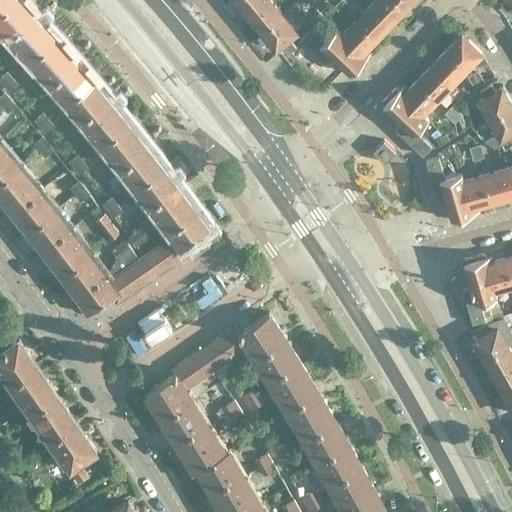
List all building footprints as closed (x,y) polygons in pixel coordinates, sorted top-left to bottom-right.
[(41,19),(38,15),(24,0),(14,0),(0,13),(0,27),(9,37),(22,25),(28,31),(41,19)] [(0,0),(0,13),(14,0),(0,0)] [(248,15),(266,0),(237,0),(245,10),(244,11),(248,15)] [(262,31),(283,14),(270,0),(266,0),(248,15),(252,19),(262,31)] [(340,11),(348,4),(344,0),(342,0),(336,7),(340,11)] [(405,8),(396,0),(374,0),(371,4),(390,23),(405,8)] [(511,0),(504,0),(500,5),(507,11),(511,5),(511,0)] [(352,8),(348,4),(340,11),(345,16),(352,8)] [(390,23),(371,4),(356,19),(375,38),(390,23)] [(288,37),(296,31),(283,14),(262,31),(272,43),(271,44),(275,48),(282,43),(289,52),(296,46),(288,37)] [(319,29),(329,21),(325,16),(315,24),(319,29)] [(30,61),(58,37),(41,19),(28,31),(22,25),(9,37),(30,61)] [(366,47),(375,38),(356,19),(342,34),(336,28),(324,41),(310,28),(301,37),(327,62),(333,56),(351,73),(354,74),(358,70),(357,66),(359,63),(363,65),(367,60),(366,58),(372,52),(366,47)] [(482,52),(463,33),(461,32),(457,36),(458,37),(447,48),(466,67),(482,52)] [(59,67),(73,54),(58,37),(30,61),(51,85),(65,73),(59,67)] [(466,67),(447,48),(433,63),(452,82),(466,67)] [(94,79),(77,58),(73,54),(59,67),(65,73),(51,85),(66,102),(94,79)] [(452,82),(433,63),(418,79),(437,97),(452,82)] [(472,81),(481,76),(478,71),(469,76),(472,81)] [(0,82),(2,85),(10,78),(5,73),(0,76),(0,82)] [(484,82),(481,76),(472,81),(475,87),(484,82)] [(7,91),(15,84),(10,78),(2,85),(7,91)] [(115,103),(94,79),(66,102),(81,120),(95,109),(101,115),(115,103)] [(429,117),(423,112),(437,97),(418,79),(409,88),(403,83),(398,88),(395,88),(391,92),(392,95),(390,98),(386,97),(382,101),(383,104),(401,122),(395,128),(423,155),(432,145),(417,130),(429,117)] [(511,104),(511,102),(509,98),(505,91),(506,90),(503,85),(495,90),(491,83),(480,90),(484,97),(480,100),(490,118),(511,104)] [(0,104),(1,105),(8,99),(3,93),(0,96),(0,104)] [(6,111),(14,105),(8,99),(1,105),(6,111)] [(102,145),(130,122),(115,103),(101,115),(95,109),(81,120),(102,145)] [(511,104),(490,118),(501,136),(506,133),(510,140),(511,139),(511,104)] [(450,117),(457,109),(453,105),(446,113),(450,117)] [(454,121),(462,114),(457,109),(450,117),(454,121)] [(38,126),(46,120),(41,114),(33,121),(38,126)] [(43,132),(51,126),(46,120),(38,126),(43,132)] [(131,152),(145,140),(130,122),(102,145),(122,169),(136,158),(131,152)] [(440,145),(449,140),(446,135),(438,140),(440,145)] [(38,149),(46,142),(41,137),(33,143),(38,149)] [(0,180),(21,163),(0,139),(0,180)] [(165,165),(148,144),(145,140),(131,152),(136,158),(122,169),(136,188),(165,165)] [(396,151),(384,140),(373,151),(385,162),(396,151)] [(43,155),(51,148),(46,142),(38,149),(43,155)] [(455,150),(455,149),(452,145),(444,150),(447,155),(455,150)] [(481,146),(476,148),(471,149),(473,155),(483,152),(481,146)] [(484,158),(483,152),(473,155),(474,161),(484,158)] [(73,168),(81,161),(76,155),(68,162),(73,168)] [(491,200),(483,174),(464,180),(462,173),(445,177),(439,156),(426,160),(437,197),(445,194),(452,218),(454,221),(460,219),(461,216),(464,215),(467,217),(472,216),(473,213),(480,211),(478,204),(491,200)] [(78,174),(86,167),(81,161),(73,168),(78,174)] [(41,189),(21,163),(0,180),(0,196),(8,206),(22,194),(27,200),(41,189)] [(184,191),(179,184),(165,165),(136,188),(150,206),(165,195),(170,202),(184,191)] [(511,194),(504,169),(483,174),(491,200),(511,194)] [(75,193),(83,186),(78,180),(70,187),(75,193)] [(80,199),(88,192),(83,186),(75,193),(80,199)] [(28,230),(57,207),(41,189),(27,200),(22,194),(8,206),(28,230)] [(169,232),(199,210),(184,191),(170,202),(165,195),(150,206),(169,232)] [(115,203),(110,197),(102,204),(107,209),(115,203)] [(120,210),(115,203),(107,209),(112,216),(120,210)] [(57,238),(72,227),(57,207),(28,230),(48,256),(62,244),(57,238)] [(187,243),(211,226),(210,225),(214,222),(207,212),(203,215),(199,210),(169,232),(172,236),(144,255),(157,273),(191,249),(187,243)] [(119,232),(105,214),(97,221),(111,238),(119,232)] [(85,244),(72,227),(57,238),(62,244),(48,256),(62,275),(91,252),(85,244)] [(145,236),(139,230),(134,234),(139,240),(145,236)] [(139,240),(134,234),(129,238),(134,244),(139,240)] [(130,247),(125,240),(119,245),(124,252),(130,247)] [(124,252),(119,245),(112,250),(117,257),(124,252)] [(77,294),(106,272),(91,252),(62,275),(77,294)] [(495,288),(488,263),(486,256),(483,254),(478,255),(477,259),(473,260),(471,257),(465,259),(464,262),(471,286),(463,288),(473,323),(485,319),(480,301),(497,296),(495,288)] [(157,273),(144,255),(140,258),(152,276),(157,273)] [(511,283),(511,272),(507,257),(488,263),(495,288),(511,283)] [(117,300),(147,280),(152,276),(140,258),(111,278),(106,272),(77,294),(81,299),(76,302),(84,313),(88,310),(89,311),(113,294),(117,300)] [(502,314),(500,307),(490,310),(492,317),(502,314)] [(286,338),(281,330),(269,312),(240,332),(239,333),(247,345),(255,357),(286,338)] [(507,344),(497,325),(492,328),(488,322),(477,328),(480,335),(473,339),(476,344),(477,343),(484,357),(507,344)] [(186,387),(247,345),(239,333),(240,332),(236,325),(173,369),(175,372),(176,372),(186,387)] [(39,367),(19,338),(2,350),(0,347),(0,365),(13,385),(39,367)] [(284,369),(300,360),(286,338),(255,357),(271,383),(287,374),(284,369)] [(511,365),(511,352),(507,344),(484,357),(492,371),(491,371),(494,376),(511,365)] [(318,390),(300,360),(284,369),(287,374),(271,383),(287,409),(318,390)] [(511,390),(511,365),(494,376),(496,381),(497,381),(505,394),(511,390)] [(58,394),(41,370),(39,367),(13,385),(32,412),(58,394)] [(193,398),(186,387),(176,372),(175,372),(146,393),(162,419),(193,398)] [(256,394),(251,387),(240,394),(245,401),(256,394)] [(336,420),(323,397),(318,390),(287,409),(302,434),(318,425),(320,429),(336,420)] [(78,423),(58,394),(32,412),(51,440),(78,423)] [(261,401),(256,394),(245,401),(250,409),(261,401)] [(210,425),(193,398),(162,419),(176,440),(191,431),(194,435),(210,425)] [(239,406),(234,398),(223,405),(228,413),(239,406)] [(244,413),(239,406),(228,413),(233,420),(244,413)] [(349,442),(345,435),(336,420),(320,429),(318,425),(302,434),(317,461),(349,442)] [(80,463),(97,451),(78,423),(51,440),(79,481),(88,475),(80,463)] [(226,450),(210,425),(194,435),(191,431),(176,440),(195,470),(198,468),(226,450)] [(10,438),(5,431),(0,434),(0,442),(1,444),(10,438)] [(362,465),(353,449),(349,442),(317,461),(332,488),(348,479),(346,474),(362,465)] [(291,451),(286,443),(275,449),(279,457),(291,451)] [(229,448),(226,450),(198,468),(211,490),(227,481),(229,485),(245,476),(229,448)] [(295,458),(291,451),(279,457),(284,465),(295,458)] [(271,460),(267,453),(256,459),(260,467),(271,460)] [(276,468),(271,460),(260,467),(265,475),(276,468)] [(349,511),(379,496),(374,487),(362,465),(346,474),(348,479),(332,488),(345,511),(349,511)] [(242,511),(260,502),(245,476),(229,485),(227,481),(211,490),(219,504),(223,511),(242,511)] [(317,496),(313,488),(301,494),(306,502),(317,496)] [(321,504),(317,496),(306,502),(310,510),(321,504)] [(387,511),(384,506),(379,496),(349,511),(387,511)] [(286,511),(297,506),(293,498),(282,504),(285,511),(286,511)] [(134,511),(133,509),(128,500),(107,511),(103,511),(98,502),(90,507),(92,511),(134,511)] [(265,511),(260,502),(242,511),(265,511)]
